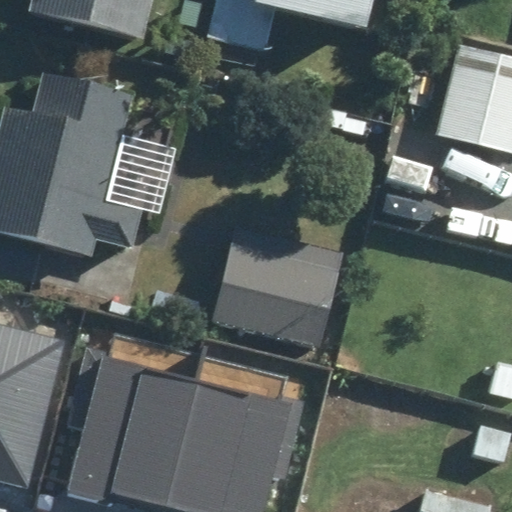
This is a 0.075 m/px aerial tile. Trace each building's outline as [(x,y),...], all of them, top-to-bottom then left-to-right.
[(141,0),(20,0),(14,26),(129,53),(141,0)] [(203,0),(194,44),(255,58),(262,31),(346,50),(357,0),(203,0)] [(511,155),(511,63),(444,48),(421,143),(510,164),(511,155)] [(117,116),(27,95),(21,122),(0,116),(0,253),(82,272),(86,253),(117,260),(126,218),(96,211),(117,116)] [(333,252),(221,226),(195,335),(308,362),(333,252)] [(54,344),(0,332),(0,479),(24,484),(54,344)] [(241,511),(268,391),(95,354),(65,493),(155,511),(241,511)] [(511,363),(485,357),(472,411),(511,420),(511,363)]
